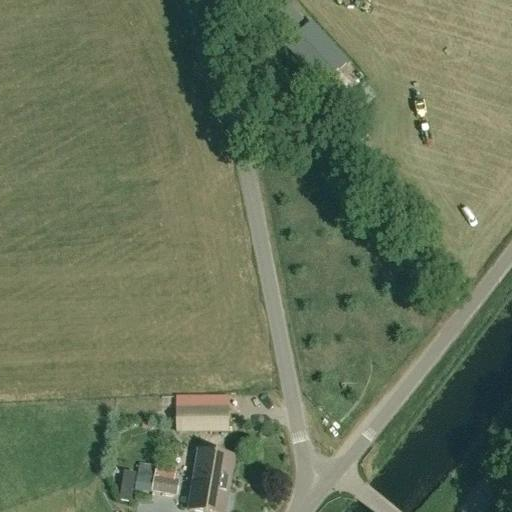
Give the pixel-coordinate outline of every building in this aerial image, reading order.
[(303,21),(289,6),(266,27),(280,42),(303,21)] [(342,65),(311,27),(288,48),(320,85),(342,65)] [(177,406),(176,432),(176,433),(227,433),(227,407),(177,406)] [(258,419),(239,421),(240,430),(259,429),(258,419)] [(195,484),(231,489),(236,460),(200,454),(195,484)] [(157,468),(155,477),(155,479),(174,482),(175,480),(176,469),(157,466),(157,468)] [(119,503),(130,505),(136,474),(124,472),(119,503)] [(180,481),(175,480),(174,482),(155,479),(155,477),(143,475),(143,477),(137,476),(134,491),(151,494),(151,492),(178,497),(180,481)] [(227,511),(231,489),(195,484),(190,511),(227,511)]
